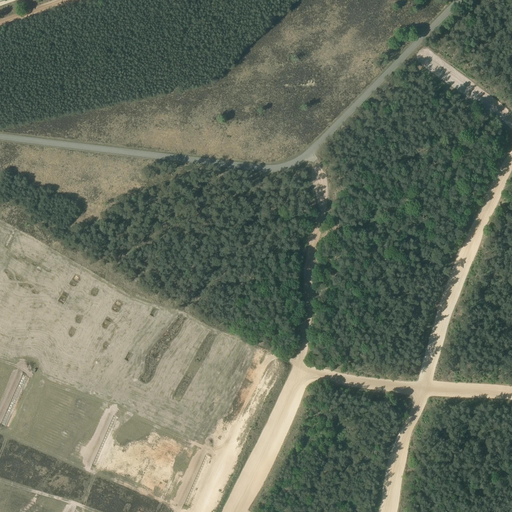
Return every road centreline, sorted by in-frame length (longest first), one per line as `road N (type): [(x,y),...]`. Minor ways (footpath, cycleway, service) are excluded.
road 1 (track): [(235,511),(301,373),(321,194),(308,153)]
road 2 (track): [(388,511),(437,335),(511,161)]
road 3 (track): [(301,373),(511,393)]
